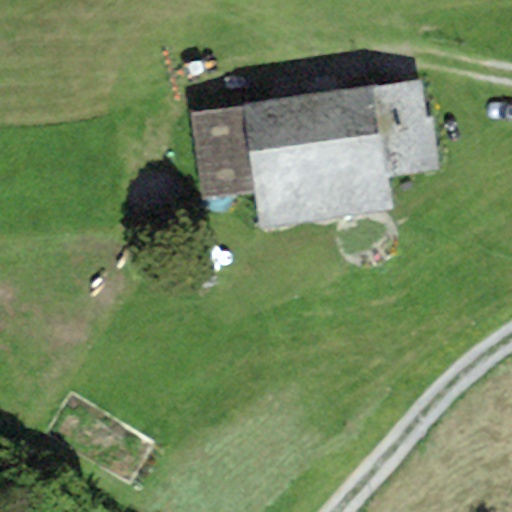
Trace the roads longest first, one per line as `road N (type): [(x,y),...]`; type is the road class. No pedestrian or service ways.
road 1 (track): [(364,511),(511,337)]
road 2 (track): [(301,67),(409,66),(511,79)]
